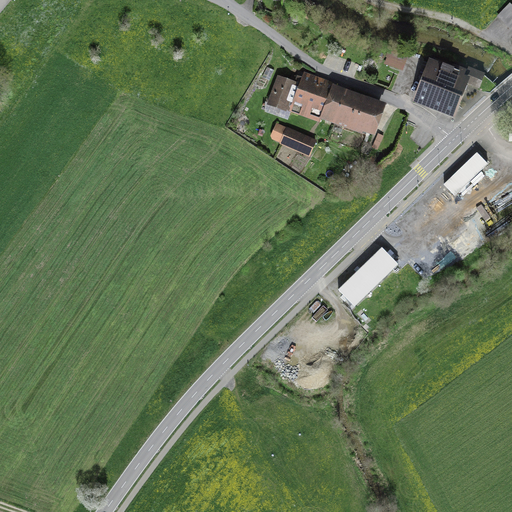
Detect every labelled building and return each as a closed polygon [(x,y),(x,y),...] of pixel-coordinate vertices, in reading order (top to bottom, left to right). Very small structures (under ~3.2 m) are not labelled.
[(511,3),(501,14),(511,26),(511,25),(511,3)] [(405,56),(393,51),(388,65),(400,69),(405,56)] [(470,73),(439,61),(435,69),(428,67),(416,99),(454,114),(467,81),(470,73)] [(485,74),(472,69),(470,73),(467,81),(481,87),(485,74)] [(380,107),(303,79),(294,103),(358,127),(357,129),(365,132),(366,129),(372,131),(380,107)] [(279,81),(271,105),(285,111),(294,87),(279,81)] [(277,125),(273,133),(275,138),(310,155),(315,143),(277,125)] [(478,153),(445,184),(455,195),(488,163),(478,153)] [(339,290),(355,306),(397,265),(382,249),(339,290)]
